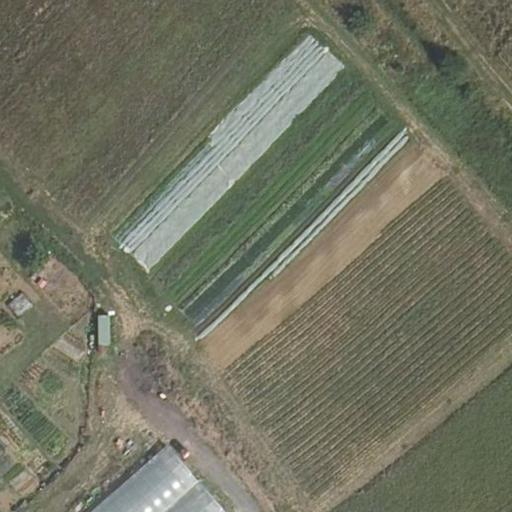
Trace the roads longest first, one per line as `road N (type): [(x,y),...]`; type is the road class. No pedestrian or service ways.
road 1 (track): [(245,511),(145,390),(123,303),(0,173)]
road 2 (track): [(419,0),(511,102)]
